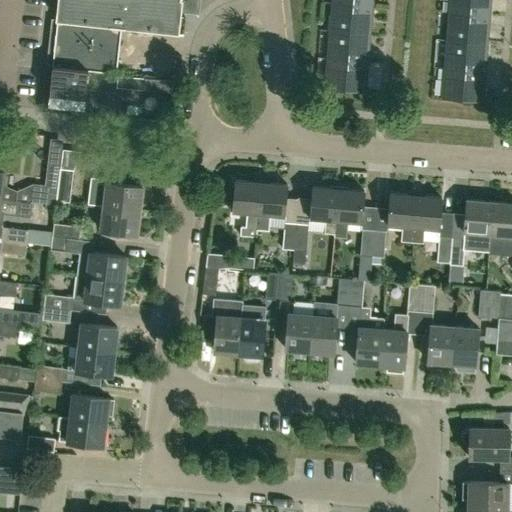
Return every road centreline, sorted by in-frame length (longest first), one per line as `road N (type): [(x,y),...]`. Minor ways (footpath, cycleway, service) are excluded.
road 1 (residential): [(431,510),(429,446),(407,420),(162,386)]
road 2 (residential): [(431,510),(152,475)]
road 3 (residential): [(162,386),(193,132)]
road 4 (residential): [(283,144),(511,162)]
road 5 (residential): [(193,132),(208,32),(225,15),(270,9)]
road 6 (residential): [(51,511),(56,470),(152,475)]
road 7 (residential): [(283,144),(270,9)]
